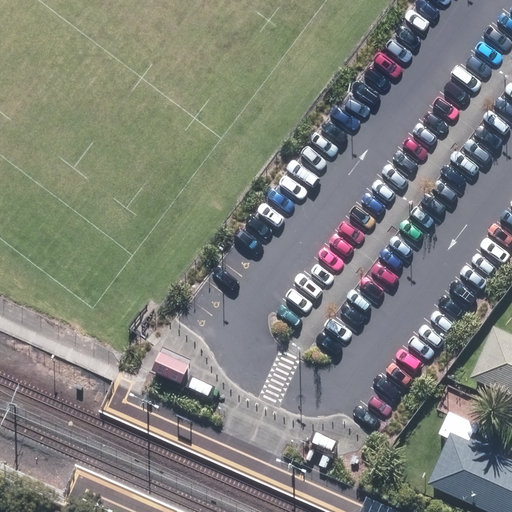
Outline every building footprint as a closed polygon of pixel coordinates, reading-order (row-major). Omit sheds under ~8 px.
[(511,329),(495,323),(471,380),(511,397),(511,329)] [(153,369),(182,382),(190,364),(162,351),(153,369)] [(215,386),(193,376),(188,387),(211,397),(215,386)] [(511,511),(511,446),(456,423),(430,484),(495,511),(511,511)] [(339,441),(316,431),(312,442),(335,451),(339,441)] [(406,511),(366,494),(358,511),(361,511),(406,511)]
